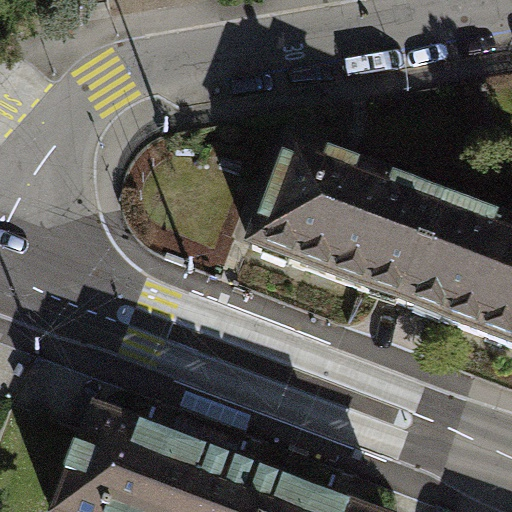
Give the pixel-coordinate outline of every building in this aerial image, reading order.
[(249,266),(411,326),(454,210),(293,150),(249,266)] [(511,231),(454,210),(411,326),(511,363),(511,231)] [(62,511),(181,511),(202,459),(98,419),(62,511)] [(300,511),(306,498),(202,459),(181,511),(300,511)] [(341,511),(306,498),(300,511),(341,511)]
